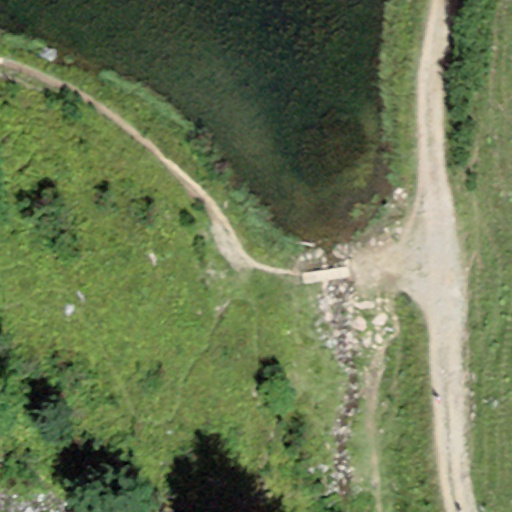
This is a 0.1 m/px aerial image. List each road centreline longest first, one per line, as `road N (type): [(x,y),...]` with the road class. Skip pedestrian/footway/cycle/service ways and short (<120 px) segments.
road 1 (track): [(445,0),(431,119),(439,262)]
road 2 (track): [(439,262),(454,463),(467,511)]
